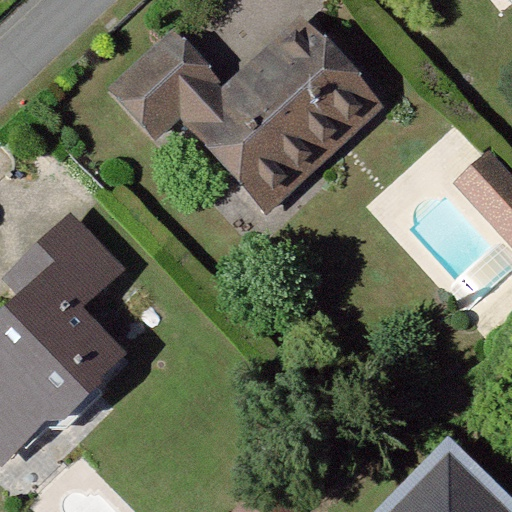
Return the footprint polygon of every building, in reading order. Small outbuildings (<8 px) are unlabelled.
[(260,206),(287,180),(365,106),(303,41),(299,39),(223,110),(164,48),(111,99),(150,140),(175,119),(260,206)] [(511,189),(484,159),(459,183),(488,215),(511,193),(511,189)] [(511,193),(488,215),(511,241),(511,193)] [(37,299),(0,334),(0,417),(23,442),(49,418),(67,418),(99,386),(96,383),(121,359),(77,313),(120,271),(75,225),(20,279),(37,299)] [(0,417),(0,446),(7,456),(23,442),(0,417)] [(496,511),(448,464),(401,511),(496,511)] [(294,511),(303,504),(283,482),(274,489),(294,511)] [(274,489),(251,510),(252,511),(294,511),(274,489)]
